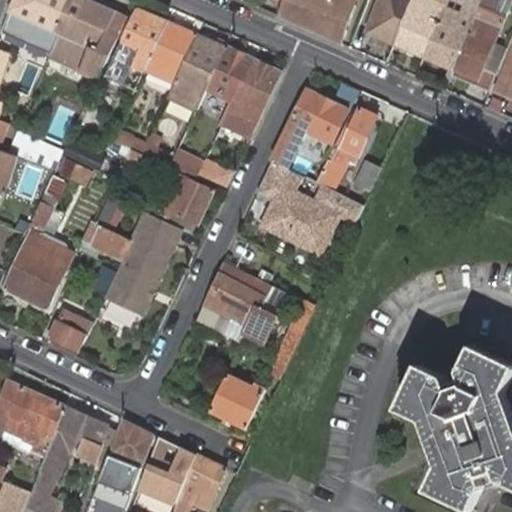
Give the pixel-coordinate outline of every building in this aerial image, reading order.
[(15,0),(9,14),(3,33),(11,37),(19,15),(54,30),(67,0),(15,0)] [(89,0),(67,0),(54,30),(60,33),(51,56),(81,68),(91,45),(103,50),(100,58),(107,62),(128,17),(89,0)] [(242,0),(280,16),(285,0),(242,0)] [(285,0),(280,16),(342,43),(357,0),(285,0)] [(382,0),(370,34),(396,44),(413,0),(382,0)] [(426,57),(446,5),(433,0),(413,0),(396,44),(426,57)] [(480,6),(482,0),(473,0),(468,14),(446,5),(426,57),(456,69),(480,6)] [(456,69),(481,80),(491,54),(490,53),(505,17),(480,6),(456,69)] [(147,69),(169,22),(139,9),(112,62),(125,67),(127,61),(147,69)] [(199,35),(169,22),(147,69),(151,71),(177,83),(199,35)] [(227,48),(199,35),(177,83),(169,100),(198,114),(206,96),(208,91),(227,48)] [(91,45),(81,68),(100,76),(107,62),(100,58),(103,50),(91,45)] [(254,59),(227,48),(208,91),(234,103),(254,59)] [(0,51),(0,114),(4,104),(0,101),(0,84),(11,57),(0,51)] [(481,80),(494,85),(505,59),(491,54),(481,80)] [(511,54),(496,93),(511,99),(511,54)] [(281,72),(254,59),(234,103),(227,118),(233,120),(238,111),(253,118),(249,126),(255,129),(281,72)] [(307,89),(273,161),(288,168),(306,131),(331,142),(347,108),(307,89)] [(64,140),(73,109),(57,105),(48,135),(64,140)] [(358,109),(337,154),(345,158),(351,147),(357,150),(374,116),(358,109)] [(238,111),(233,120),(249,126),(253,118),(238,111)] [(173,138),(179,120),(164,116),(159,134),(173,138)] [(123,135),(119,143),(132,149),(143,154),(147,145),(123,135)] [(122,171),(68,144),(63,154),(117,181),(122,171)] [(0,178),(6,164),(10,153),(0,149),(0,178)] [(143,154),(132,149),(126,162),(150,174),(151,171),(167,179),(162,191),(164,193),(156,212),(172,220),(174,214),(200,226),(215,191),(187,179),(188,175),(173,167),(143,154)] [(201,175),(227,187),(242,156),(230,150),(222,168),(208,162),(206,165),(201,175)] [(186,169),(201,175),(206,165),(191,158),(186,169)] [(351,197),(333,189),(317,181),(288,168),(273,161),(265,178),(271,181),(266,192),(279,198),(265,228),(322,254),(339,217),(356,225),(365,204),(351,197)] [(328,161),(317,181),(333,189),(343,169),(328,161)] [(77,165),(71,178),(86,185),(91,173),(77,165)] [(365,204),(376,180),(362,173),(351,197),(365,204)] [(60,187),(50,182),(41,200),(29,226),(39,231),(60,187)] [(100,222),(116,227),(122,204),(106,199),(100,222)] [(146,315),(185,231),(145,213),(133,240),(124,259),(107,297),(146,315)] [(133,240),(97,224),(94,222),(85,242),(124,259),(133,240)] [(33,234),(6,290),(48,311),(75,254),(33,234)] [(296,294),(229,260),(199,320),(244,342),(249,333),(271,344),(296,294)] [(279,357),(292,363),(316,310),(307,305),(296,329),(293,327),(279,357)] [(50,340),(81,353),(95,323),(64,310),(50,340)] [(511,404),(507,390),(511,379),(511,362),(474,345),(462,371),(465,379),(449,385),(445,376),(419,364),(398,408),(422,419),(439,466),(428,490),(472,511),(484,487),(481,478),(488,475),(497,472),(500,480),(511,485),(511,404)] [(271,376),(283,382),(292,363),(279,357),(271,376)] [(240,436),(254,443),(263,424),(254,420),(262,399),(256,396),(258,391),(228,376),(213,411),(244,428),(240,436)] [(9,381),(0,405),(0,417),(48,437),(64,403),(9,381)] [(67,407),(34,493),(26,511),(63,511),(68,503),(52,496),(71,447),(90,455),(88,461),(106,468),(110,463),(122,431),(67,407)] [(158,433),(126,420),(122,431),(110,463),(96,499),(128,511),(158,433)] [(162,437),(140,490),(149,494),(151,487),(154,478),(184,489),(198,454),(162,437)] [(209,511),(228,470),(198,454),(184,489),(181,498),(176,510),(179,511),(189,511),(193,503),(209,511)] [(154,478),(151,487),(181,498),(184,489),(154,478)] [(0,511),(26,511),(34,493),(7,483),(0,501),(0,511)]
